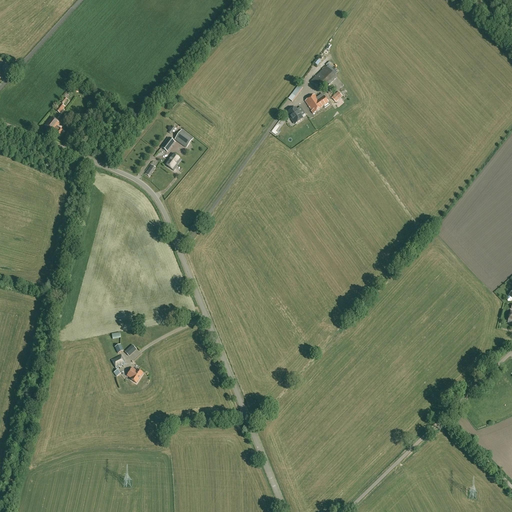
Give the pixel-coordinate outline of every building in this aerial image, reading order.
[(7,64),(2,69),(8,74),(12,69),(7,64)] [(311,81),(318,89),(320,91),(326,86),(327,88),(337,78),(333,74),(326,67),(311,81)] [(299,85),(289,98),(293,102),(303,88),(299,85)] [(320,99),(318,100),(314,94),(305,102),(313,114),(324,107),(325,108),(330,104),(322,93),(318,96),(320,99)] [(65,107),(61,104),(56,110),(58,112),(60,113),(65,107)] [(287,113),(292,122),(293,122),(295,125),(304,119),(296,107),(287,113)] [(53,132),(56,129),(58,130),(56,133),(60,136),(64,131),(60,127),(59,129),(57,127),(60,123),(51,117),(45,126),(53,132)] [(182,130),(174,140),(186,148),(193,139),(182,130)] [(168,153),(176,142),(169,137),(161,147),(168,153)] [(177,165),(181,160),(173,153),(165,164),(174,171),(178,165),(177,165)] [(149,177),(156,168),(151,165),(145,174),(149,177)] [(120,332),(112,334),(112,335),(105,337),(106,342),(113,340),(113,339),(121,338),(120,332)] [(118,354),(124,351),(122,346),(121,344),(115,347),(118,354)] [(129,357),(137,350),(132,345),(125,352),(129,357)] [(116,369),(126,364),(122,355),(112,360),(116,369)] [(137,384),(143,373),(137,369),(137,371),(132,368),(127,376),(132,379),(131,380),(137,384)]
